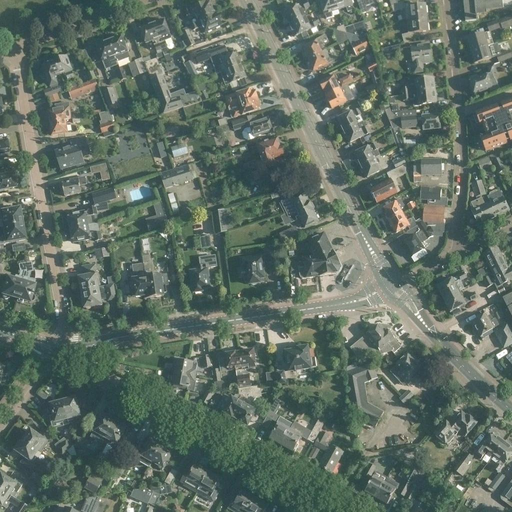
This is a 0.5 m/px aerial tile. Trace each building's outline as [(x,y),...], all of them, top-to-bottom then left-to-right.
[(319,0),(325,14),(326,19),(332,17),(331,12),(338,10),(335,0),(319,0)] [(335,0),(338,10),(346,7),(348,12),(354,10),(352,5),(350,0),(335,0)] [(356,0),(361,14),(367,12),(366,7),(377,3),(377,1),(376,0),(356,0)] [(478,17),(477,17),(477,16),(487,15),(486,12),(511,9),(511,0),(463,0),(465,21),(476,20),(476,21),(478,20),(478,17)] [(206,1),(184,11),(187,17),(189,20),(193,18),(191,15),(192,15),(191,14),(195,12),(199,20),(214,13),(209,2),(207,3),(206,1)] [(305,17),(302,11),(305,9),(305,10),(310,7),(307,1),(302,3),(303,4),(300,5),(300,4),(284,12),(287,18),(286,20),(287,23),(289,23),(290,24),(305,17)] [(391,6),(393,12),(405,8),(403,2),(391,6)] [(409,14),(406,14),(407,21),(427,18),(425,6),(409,7),(409,14)] [(193,30),(202,26),(205,33),(222,25),(216,12),(214,13),(199,20),(190,24),(193,30)] [(511,16),(487,26),(490,34),(502,29),(503,32),(511,28),(511,16)] [(320,25),(317,18),(308,23),(305,17),(290,24),(290,26),(289,27),(291,31),(293,31),(296,37),(312,29),(311,28),(314,26),(315,27),(320,25)] [(427,18),(407,21),(407,28),(411,28),(411,33),(428,31),(427,18)] [(169,55),(167,47),(164,41),(171,39),(164,20),(162,20),(161,20),(158,21),(157,22),(155,23),(156,24),(152,25),(161,49),(163,53),(164,57),(169,55)] [(346,34),(357,36),(362,38),(369,40),(364,22),(345,28),(346,34)] [(145,43),(152,40),(153,43),(155,42),(156,44),(154,45),(156,51),(161,49),(152,25),(149,27),(149,26),(147,26),(145,26),(142,27),(142,28),(140,29),(145,43)] [(337,31),(334,30),(334,37),(338,46),(339,45),(344,42),(349,40),(357,36),(346,34),(337,31)] [(189,31),(181,34),(185,41),(187,47),(188,48),(195,45),(189,31)] [(493,45),(492,40),(489,40),(487,33),(467,39),(471,51),(487,46),(487,47),(493,45)] [(127,52),(129,50),(127,46),(125,45),(122,36),(116,38),(114,38),(111,39),(110,40),(109,41),(117,62),(130,57),(127,52)] [(327,40),(325,36),(301,47),(304,52),(305,53),(305,55),(307,57),(308,59),(325,50),(322,43),(327,40)] [(357,36),(349,40),(352,46),(357,56),(370,49),(365,40),(363,41),(362,38),(357,36)] [(118,64),(117,62),(109,41),(108,41),(106,41),(103,42),(102,43),(96,46),(106,70),(112,67),(112,66),(118,64)] [(500,54),(497,43),(493,45),(487,47),(487,46),(471,51),(474,64),(491,59),(491,58),(497,56),(496,56),(500,54)] [(384,49),(386,56),(401,52),(399,45),(384,49)] [(411,48),(404,49),(405,58),(412,57),(413,65),(414,74),(424,72),(423,64),(424,64),(425,64),(426,65),(429,64),(430,63),(432,62),(429,45),(411,47),(411,48)] [(206,50),(195,55),(198,63),(210,59),(213,67),(216,75),(241,65),(241,64),(241,63),(240,59),(238,59),(236,53),(221,59),(219,55),(224,53),(222,47),(207,53),(206,50)] [(334,55),(329,58),(325,50),(308,59),(309,60),(309,63),(311,65),(311,66),(313,71),(337,59),(334,55)] [(511,56),(510,51),(500,54),(496,56),(497,56),(499,62),(511,57),(511,56)] [(74,77),(66,56),(55,60),(60,74),(65,72),(67,80),(74,77)] [(147,72),(142,59),(136,61),(141,74),(147,72)] [(164,114),(190,105),(201,102),(197,92),(180,97),(170,95),(163,76),(156,59),(145,64),(164,114)] [(54,76),(60,74),(55,60),(44,64),(47,72),(45,72),(51,89),(55,88),(57,94),(66,90),(64,85),(59,86),(58,86),(54,76)] [(375,63),(368,67),(371,73),(378,69),(375,63)] [(226,71),(220,73),(225,86),(246,78),(243,72),(244,71),(243,68),(241,67),(241,66),(226,71)] [(125,73),(123,67),(117,70),(119,76),(125,73)] [(90,81),(96,79),(93,71),(87,73),(90,81)] [(190,74),(194,82),(200,80),(196,71),(190,74)] [(474,92),(475,95),(491,89),(492,93),(501,89),(495,72),(470,81),(472,88),(471,89),(472,92),(474,92)] [(127,79),(125,73),(119,76),(121,81),(127,79)] [(334,77),(334,76),(319,83),(323,92),(324,91),(326,96),(340,89),(349,85),(354,82),(353,81),(350,75),(338,81),(336,76),(334,77)] [(417,90),(410,91),(410,94),(417,93),(434,91),(433,86),(435,86),(434,79),(432,80),(432,78),(416,80),(417,90)] [(354,82),(349,85),(351,89),(360,85),(357,79),(353,81),(354,82)] [(95,81),(68,90),(71,97),(83,93),(84,96),(99,90),(95,81)] [(378,83),(365,89),(369,96),(382,90),(378,83)] [(46,97),(57,94),(55,88),(51,89),(44,91),(46,97)] [(103,93),(108,107),(119,104),(114,89),(103,93)] [(254,91),(253,92),(252,89),(225,97),(229,108),(257,99),(256,98),(257,96),(256,94),(255,92),(254,91)] [(326,96),(329,100),(328,101),(332,109),(346,102),(340,89),(326,96)] [(210,98),(206,91),(200,94),(204,101),(210,98)] [(417,93),(410,94),(411,100),(418,100),(419,106),(436,104),(435,103),(437,102),(436,96),(435,96),(434,91),(417,93)] [(368,98),(358,103),(360,108),(371,103),(368,98)] [(511,98),(500,103),(501,105),(497,106),(496,105),(475,112),(477,116),(473,117),(476,125),(479,123),(480,126),(482,125),(486,136),(481,138),(486,151),(492,149),(507,143),(506,142),(510,140),(510,142),(511,141),(511,98)] [(259,102),(257,100),(257,99),(229,108),(232,118),(233,118),(234,118),(258,110),(258,108),(259,107),(259,106),(259,104),(259,102)] [(202,102),(201,102),(190,105),(193,112),(204,108),(202,102)] [(71,119),(68,104),(56,106),(57,110),(48,111),(50,123),(65,121),(65,120),(71,119)] [(358,109),(338,119),(340,123),(339,123),(340,125),(339,126),(341,130),(342,130),(343,131),(358,124),(362,122),(359,116),(361,115),(358,109)] [(392,113),(390,109),(385,111),(390,124),(395,122),(392,113)] [(392,113),(395,122),(396,122),(401,122),(402,128),(417,127),(417,123),(423,122),(424,130),(440,129),(438,115),(416,117),(415,111),(392,113)] [(102,133),(103,133),(115,130),(113,122),(109,112),(99,114),(102,121),(100,122),(101,125),(100,126),(102,133)] [(242,119),(233,122),(235,130),(244,127),(245,130),(244,130),(242,134),(243,139),(247,141),(254,139),(253,137),(272,131),(268,118),(254,123),(252,116),(242,119)] [(50,131),(52,133),(52,135),(67,132),(65,121),(50,123),(51,129),(50,131)] [(365,128),(362,122),(358,124),(343,131),(344,133),(343,134),(345,138),(346,138),(347,140),(348,139),(350,143),(370,133),(367,127),(365,128)] [(397,147),(399,147),(403,145),(404,145),(399,128),(392,130),(397,147)] [(175,132),(167,134),(169,141),(177,139),(175,132)] [(73,147),(56,152),(61,169),(84,162),(81,153),(84,152),(85,154),(90,152),(85,137),(71,142),(73,147)] [(0,160),(7,159),(6,153),(8,152),(8,150),(9,149),(8,146),(7,145),(6,138),(0,139),(0,160)] [(261,158),(265,157),(265,158),(268,157),(270,164),(274,163),(273,159),(283,155),(283,154),(284,152),(283,149),(281,148),(281,147),(280,147),(278,138),(257,145),(258,147),(252,149),(254,154),(259,152),(261,158)] [(380,156),(377,150),(378,149),(375,143),(355,154),(357,157),(356,158),(357,159),(356,161),(358,164),(359,165),(360,166),(380,156)] [(178,150),(171,152),(173,159),(180,156),(178,150)] [(384,162),(383,162),(380,156),(360,166),(361,167),(360,169),(362,172),(363,173),(364,174),(365,174),(367,178),(387,168),(384,162)] [(256,161),(243,165),(245,171),(247,170),(256,167),(258,172),(252,174),(254,182),(260,180),(263,179),(264,180),(267,179),(268,178),(270,177),(268,169),(275,167),(274,163),(270,164),(268,157),(265,158),(265,157),(261,158),(262,161),(257,162),(256,161)] [(395,170),(406,165),(403,159),(392,164),(395,170)] [(499,159),(492,162),(498,174),(505,171),(499,159)] [(421,160),(413,160),(414,183),(421,182),(421,178),(420,179),(420,176),(442,176),(442,160),(421,160)] [(188,166),(160,175),(165,189),(193,180),(198,178),(194,164),(188,166)] [(390,181),(382,184),(371,190),(372,193),(371,194),(374,200),(375,199),(377,203),(400,191),(396,184),(397,184),(395,179),(406,174),(406,165),(395,170),(387,174),(390,181)] [(13,180),(12,174),(1,176),(1,174),(0,174),(0,191),(3,191),(4,189),(15,188),(14,186),(15,185),(15,181),(13,180)] [(87,184),(85,177),(70,181),(70,182),(62,184),(63,187),(61,188),(63,194),(64,193),(65,197),(81,193),(80,186),(87,184)] [(481,181),(472,184),(476,198),(485,195),(481,181)] [(280,199),(297,191),(295,185),(284,190),(284,192),(278,195),(280,199)] [(428,200),(428,204),(447,206),(448,199),(440,198),(441,195),(441,192),(441,189),(421,188),(421,200),(428,200)] [(95,205),(98,204),(116,199),(113,189),(92,196),(95,205)] [(499,191),(497,192),(497,191),(496,191),(490,194),(489,195),(490,196),(488,197),(490,202),(489,203),(496,217),(509,211),(499,191)] [(289,218),(289,217),(305,210),(303,206),(310,203),(309,201),(308,202),(306,199),(307,197),(305,194),(304,193),(303,192),(280,204),(285,215),(287,214),(289,218)] [(484,210),(482,206),(485,205),(482,198),(471,203),(473,208),(471,210),(478,225),(485,222),(482,216),(483,216),(481,212),(484,210)] [(174,199),(169,200),(172,218),(177,217),(174,199)] [(396,202),(383,210),(385,214),(386,216),(385,217),(387,220),(388,220),(389,222),(403,214),(399,207),(402,205),(400,201),(397,203),(396,202)] [(289,217),(289,218),(291,223),(297,220),(295,217),(299,216),(305,228),(318,222),(317,220),(318,219),(316,216),(315,215),(313,212),(314,212),(313,210),(314,208),(312,204),(310,203),(303,206),(305,210),(289,217)] [(485,205),(482,206),(484,210),(481,212),(483,216),(482,216),(485,222),(496,217),(489,203),(485,205)] [(95,205),(95,207),(89,208),(90,211),(87,211),(88,212),(85,213),(85,212),(78,213),(79,214),(68,216),(69,222),(68,223),(69,226),(70,227),(70,229),(98,223),(96,215),(97,215),(96,212),(100,212),(98,204),(95,205)] [(423,217),(424,222),(443,224),(444,207),(424,205),(423,217)] [(21,223),(20,222),(21,221),(21,217),(19,216),(18,208),(3,211),(3,210),(0,210),(0,219),(2,227),(21,223)] [(224,211),(213,213),(216,235),(227,232),(224,211)] [(403,214),(389,222),(390,223),(390,225),(391,227),(392,228),(393,229),(394,229),(396,233),(408,227),(410,230),(424,222),(423,217),(415,221),(413,218),(410,219),(407,221),(403,214)] [(166,217),(147,223),(149,231),(168,225),(166,217)] [(411,239),(402,244),(411,258),(424,249),(421,244),(426,241),(433,236),(431,233),(433,232),(430,227),(428,228),(424,222),(410,230),(407,232),(411,239)] [(9,242),(17,240),(18,241),(24,240),(23,239),(24,239),(22,231),(23,229),(22,226),(21,225),(21,223),(2,227),(4,235),(1,236),(1,238),(0,238),(0,244),(9,243),(9,242)] [(99,231),(98,223),(70,229),(71,230),(70,232),(71,235),(72,236),(73,242),(84,240),(84,241),(90,240),(90,239),(93,238),(93,239),(95,239),(95,242),(102,240),(100,230),(99,231)] [(294,226),(279,233),(284,245),(300,238),(294,226)] [(319,252),(317,246),(327,241),(328,239),(326,236),(325,236),(324,234),(307,242),(313,255),(319,252)] [(212,248),(210,235),(200,238),(202,249),(212,248)] [(440,249),(442,238),(435,237),(433,248),(440,249)] [(328,241),(327,241),(317,246),(319,252),(322,257),(333,251),(328,241)] [(491,270),(498,266),(493,256),(500,253),(497,247),(483,254),(491,270)] [(293,248),(283,249),(284,257),(294,256),(293,248)] [(268,261),(268,262),(275,261),(273,251),(263,253),(264,256),(241,259),(242,268),(247,268),(248,277),(246,278),(245,278),(244,279),(244,280),(244,281),(244,282),(245,282),(245,283),(246,283),(247,284),(249,283),(250,285),(251,284),(253,286),(256,285),(257,284),(259,283),(259,282),(262,282),(262,283),(263,283),(262,279),(264,279),(262,270),(265,269),(264,262),(268,261)] [(318,266),(320,276),(320,277),(336,275),(336,274),(337,273),(338,273),(339,272),(340,271),(340,270),(340,269),(340,268),(340,267),(340,266),(341,266),(333,251),(322,257),(319,252),(313,255),(314,257),(318,265),(318,266)] [(493,256),(498,266),(491,270),(495,278),(502,275),(500,270),(507,266),(500,253),(493,256)] [(160,276),(153,277),(152,273),(149,274),(148,270),(151,270),(149,256),(142,257),(143,264),(144,264),(149,298),(163,296),(163,294),(167,293),(166,285),(162,286),(160,276)] [(199,258),(201,271),(191,273),(193,290),(194,290),(195,293),(202,292),(202,289),(209,288),(208,277),(209,277),(208,270),(207,267),(209,267),(209,268),(217,267),(215,256),(199,258)] [(305,268),(318,266),(318,265),(314,257),(304,259),(305,268)] [(20,271),(24,270),(16,297),(21,298),(20,300),(29,302),(30,302),(31,302),(32,302),(33,301),(34,300),(34,299),(34,298),(34,297),(34,296),(33,295),(32,295),(31,294),(33,287),(33,286),(33,285),(34,281),(28,279),(29,276),(28,275),(29,272),(32,272),(31,263),(18,265),(20,271)] [(85,276),(78,277),(81,292),(90,291),(90,289),(100,287),(100,286),(99,279),(101,279),(100,272),(97,273),(95,264),(82,267),(83,273),(85,273),(85,276)] [(149,298),(144,264),(143,264),(132,265),(134,279),(129,280),(130,286),(126,287),(127,294),(134,293),(134,297),(145,296),(145,299),(149,298)] [(320,276),(318,266),(305,268),(299,269),(300,276),(300,277),(301,278),(302,279),(303,279),(304,279),(313,278),(314,277),(320,276)] [(495,278),(492,279),(500,295),(505,293),(501,285),(511,279),(511,270),(510,272),(507,266),(500,270),(502,275),(495,278)] [(20,271),(19,277),(15,276),(14,280),(7,277),(2,295),(2,296),(2,297),(3,298),(4,299),(5,299),(6,299),(6,300),(7,299),(8,299),(9,298),(10,297),(11,297),(12,296),(16,297),(24,270),(20,271)] [(444,300),(459,292),(464,289),(460,281),(467,278),(464,273),(438,287),(440,291),(440,292),(444,300)] [(483,280),(487,288),(493,285),(489,276),(483,280)] [(90,291),(81,292),(83,299),(82,300),(83,304),(84,305),(84,308),(86,308),(87,308),(90,307),(92,306),(93,306),(92,303),(101,301),(101,300),(107,299),(108,301),(116,299),(115,294),(113,284),(109,285),(100,286),(100,287),(90,289),(90,291)] [(459,292),(444,300),(448,308),(449,307),(451,312),(477,298),(475,293),(468,296),(468,297),(463,300),(459,292)] [(511,294),(503,299),(505,303),(511,315),(511,294)] [(486,314),(472,323),(480,337),(494,328),(499,325),(495,319),(493,320),(491,317),(489,316),(487,317),(486,314)] [(504,349),(511,344),(511,330),(508,324),(494,332),(504,349)] [(382,329),(379,325),(367,335),(368,336),(367,338),(366,336),(351,348),(359,357),(370,348),(376,355),(391,351),(393,354),(401,348),(386,331),(386,329),(383,328),(382,329)] [(285,379),(295,378),(294,373),(302,372),(302,370),(311,369),(311,368),(317,367),(315,358),(310,358),(308,347),(307,347),(305,346),(300,347),(299,349),(295,349),(295,351),(286,352),(289,372),(284,373),(284,372),(277,373),(278,384),(286,383),(285,379)] [(246,351),(240,352),(242,369),(243,377),(249,376),(248,373),(247,373),(247,370),(249,370),(248,368),(256,367),(253,350),(252,351),(250,350),(246,350),(246,351)] [(220,360),(219,360),(221,372),(222,372),(222,371),(228,370),(228,371),(236,370),(237,378),(243,377),(242,369),(240,352),(233,353),(232,352),(229,353),(228,354),(226,354),(227,360),(220,361),(220,360)] [(204,368),(211,367),(209,356),(203,357),(204,368)] [(416,377),(418,377),(420,374),(420,372),(422,371),(407,356),(398,364),(398,365),(391,372),(404,385),(407,382),(408,383),(416,377)] [(175,373),(194,377),(195,371),(196,371),(197,364),(193,363),(187,362),(188,361),(179,359),(179,361),(177,360),(175,373)] [(345,373),(353,414),(375,427),(383,413),(368,403),(364,384),(377,379),(373,368),(384,364),(379,360),(345,373)] [(214,382),(220,382),(219,370),(212,371),(214,382)] [(190,381),(194,382),(194,377),(175,373),(173,385),(174,385),(174,387),(183,389),(183,387),(188,388),(190,381)] [(251,387),(251,391),(250,394),(252,395),(249,399),(247,399),(236,419),(241,422),(241,424),(245,426),(246,425),(247,426),(250,421),(253,422),(254,421),(255,422),(259,415),(258,414),(259,413),(249,408),(252,403),(255,398),(261,397),(259,386),(251,387)] [(250,394),(251,391),(251,387),(239,389),(239,395),(242,395),(243,398),(244,398),(242,401),(239,399),(238,402),(232,398),(223,412),(225,413),(225,415),(229,417),(230,416),(236,419),(247,399),(249,399),(252,395),(250,394)] [(207,391),(201,401),(207,405),(213,395),(207,391)] [(403,404),(413,395),(408,391),(399,399),(403,404)] [(63,401),(68,421),(73,420),(73,417),(79,416),(77,407),(79,407),(80,405),(79,400),(77,399),(75,399),(75,398),(74,399),(72,397),(69,398),(68,400),(63,401)] [(268,438),(281,445),(290,430),(293,424),(275,415),(282,402),(276,399),(266,417),(278,424),(274,432),(272,431),(268,438)] [(68,421),(63,401),(57,403),(56,402),(52,402),(52,404),(51,405),(49,406),(48,408),(49,413),(51,414),(53,414),(55,422),(62,420),(63,426),(69,425),(68,421)] [(469,418),(466,416),(461,412),(451,424),(446,420),(441,425),(434,434),(447,445),(459,432),(465,437),(477,424),(476,423),(476,421),(472,418),(471,418),(470,418),(469,418)] [(313,443),(326,418),(321,415),(308,439),(313,443)] [(103,416),(91,437),(96,440),(102,443),(103,441),(104,440),(105,438),(114,422),(115,421),(114,420),(114,418),(111,416),(109,417),(108,417),(107,418),(103,416)] [(328,421),(324,427),(330,430),(333,424),(328,421)] [(104,440),(103,441),(114,448),(116,444),(120,436),(122,438),(124,437),(127,432),(126,430),(125,429),(125,428),(124,428),(124,426),(121,424),(119,425),(114,422),(105,438),(104,440)] [(50,437),(43,432),(40,437),(30,430),(27,435),(25,435),(23,438),(24,440),(23,441),(38,451),(40,452),(50,437)] [(301,436),(290,430),(281,445),(294,453),(298,445),(296,445),(301,436)] [(314,445),(326,452),(318,467),(331,474),(343,453),(330,446),(324,443),(329,435),(323,432),(318,439),(314,445)] [(487,451),(494,456),(504,443),(502,442),(503,440),(500,438),(498,439),(497,437),(496,438),(493,435),(487,442),(484,440),(473,454),(480,460),(485,454),(483,453),(485,449),(487,451)] [(79,448),(82,439),(76,437),(73,446),(79,448)] [(59,443),(66,452),(71,448),(63,439),(59,443)] [(83,453),(87,441),(82,439),(79,448),(78,452),(83,453)] [(147,459),(153,462),(161,447),(161,446),(160,444),(157,442),(155,443),(150,440),(140,458),(145,461),(147,459)] [(38,451),(23,441),(21,441),(18,444),(19,446),(16,451),(33,463),(36,458),(34,456),(38,451)] [(66,452),(59,443),(54,446),(62,456),(66,452)] [(505,444),(504,443),(494,456),(500,461),(505,464),(511,454),(511,449),(510,448),(511,448),(509,447),(509,445),(507,443),(505,444)] [(162,447),(161,447),(153,462),(158,465),(157,468),(162,471),(172,453),(167,450),(167,448),(164,446),(162,447)] [(467,454),(454,470),(463,477),(470,468),(467,466),(473,458),(467,454)] [(117,472),(121,464),(115,461),(110,470),(116,473),(117,472)] [(122,475),(126,467),(121,464),(117,472),(122,475)] [(375,468),(370,464),(364,475),(369,478),(375,468)] [(181,482),(185,485),(184,486),(197,493),(208,473),(207,471),(204,469),(202,470),(195,465),(191,472),(188,470),(181,482)] [(500,474),(504,469),(498,465),(494,470),(500,474)] [(405,481),(398,494),(404,497),(411,484),(413,485),(419,473),(410,467),(404,480),(405,481)] [(172,470),(165,482),(170,485),(177,473),(172,470)] [(44,481),(33,473),(30,478),(41,486),(44,481)] [(221,480),(208,473),(197,493),(213,502),(219,491),(216,489),(221,480)] [(0,489),(11,496),(14,498),(23,484),(15,479),(13,482),(1,475),(0,476),(0,489)] [(376,499),(384,483),(373,477),(364,493),(376,499)] [(41,486),(30,478),(26,482),(38,491),(41,486)] [(96,494),(101,484),(90,478),(85,488),(96,494)] [(384,483),(376,499),(387,505),(389,506),(394,498),(392,496),(395,491),(399,485),(387,478),(384,483)] [(52,498),(61,484),(52,479),(43,492),(52,498)] [(501,500),(511,507),(511,480),(501,497),(501,500)] [(153,493),(159,495),(172,494),(171,486),(153,488),(153,493)] [(418,490),(412,487),(405,498),(412,501),(418,490)] [(0,504),(6,508),(10,502),(18,508),(21,504),(13,499),(14,498),(11,496),(0,489),(0,504)] [(153,493),(145,489),(133,491),(130,496),(148,504),(153,493)] [(236,495),(228,509),(233,511),(247,511),(254,499),(242,492),(239,497),(236,495)] [(155,507),(159,495),(153,493),(148,504),(155,507)] [(94,511),(99,502),(101,497),(91,498),(89,503),(86,502),(82,511),(94,511)] [(100,502),(95,511),(103,511),(106,505),(107,501),(101,498),(100,502)] [(264,511),(268,506),(254,499),(247,511),(264,511)] [(424,500),(421,506),(414,502),(411,507),(412,508),(409,511),(425,511),(427,509),(426,508),(429,503),(424,500)] [(24,511),(28,507),(22,503),(16,511),(24,511)]
